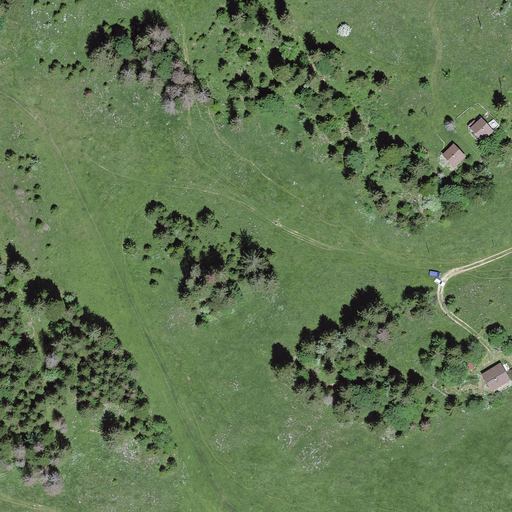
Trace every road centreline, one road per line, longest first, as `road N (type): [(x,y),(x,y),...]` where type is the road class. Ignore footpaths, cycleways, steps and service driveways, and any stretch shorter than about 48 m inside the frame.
road 1 (track): [(242,511),(216,480),(51,143),(0,104)]
road 2 (track): [(493,348),(444,307),(440,286),(452,272),(511,249)]
road 3 (track): [(440,126),(435,0)]
